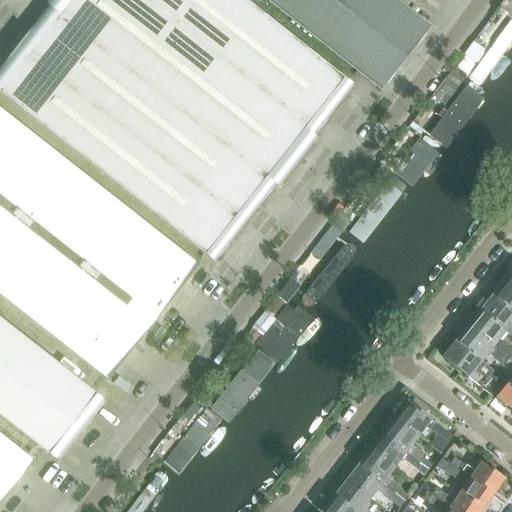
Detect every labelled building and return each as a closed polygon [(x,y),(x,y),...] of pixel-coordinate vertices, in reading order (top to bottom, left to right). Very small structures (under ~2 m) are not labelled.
[(351,84),(308,51),(244,0),(52,0),(53,1),(48,7),(52,9),(33,33),(28,29),(4,60),(9,63),(0,74),(0,110),(199,267),(203,271),(230,238),(235,241),(259,211),(254,207),(270,187),(274,190),(281,180),(285,184),(315,146),(310,142),(314,137),(311,135),(325,117),(330,121),(354,90),(351,84)] [(264,0),(381,91),(430,28),(394,0),(264,0)] [(511,41),(511,20),(510,20),(469,74),(481,84),(511,41)] [(483,100),(465,86),(428,136),(446,149),(483,100)] [(0,296),(108,382),(199,267),(0,110),(0,296)] [(434,151),(423,142),(397,176),(408,185),(434,151)] [(399,191),(387,182),(346,233),(358,243),(399,191)] [(310,310),(355,254),(339,242),(294,298),(310,310)] [(511,287),(504,281),(496,291),(499,294),(495,299),(511,312),(511,287)] [(487,302),(480,312),(505,332),(511,324),(511,312),(495,299),(490,304),(487,302)] [(303,310),(292,301),(258,345),(268,354),(303,310)] [(480,312),(472,322),(475,324),(470,329),(508,359),(511,354),(511,350),(498,339),(505,332),(480,312)] [(0,417),(51,458),(65,441),(73,447),(92,422),(84,416),(98,398),(0,320),(0,417)] [(463,332),(456,342),(480,362),(487,354),(503,366),(508,359),(470,329),(466,334),(463,332)] [(456,342),(448,352),(450,354),(446,360),(491,396),(497,388),(474,370),(480,362),(456,342)] [(273,366),(256,352),(209,411),(227,425),(273,366)] [(511,377),(496,398),(498,400),(497,402),(503,407),(506,406),(510,410),(511,407),(511,377)] [(439,453),(451,436),(408,402),(404,406),(402,404),(392,416),(418,436),(426,427),(438,437),(431,446),(439,453)] [(213,419),(201,410),(161,462),(172,471),(213,419)] [(386,431),(383,434),(419,462),(423,456),(411,446),(418,436),(392,416),(383,428),(386,431)] [(419,462),(383,434),(380,438),(377,436),(368,448),(394,468),(401,459),(424,476),(429,470),(419,462)] [(0,436),(0,505),(34,463),(0,436)] [(368,448),(358,460),(361,462),(358,466),(394,493),(399,487),(387,478),(394,468),(368,448)] [(459,462),(455,469),(494,495),(497,491),(499,491),(504,485),(502,483),(504,480),(480,463),(474,472),(459,462)] [(355,470),(352,468),(343,479),(369,499),(377,490),(389,500),(394,493),(358,466),(355,470)] [(494,495),(455,469),(450,475),(465,486),(459,494),(484,510),(486,511),(491,504),(490,501),(494,495)] [(146,511),(171,480),(157,470),(125,511),(146,511)] [(336,494),(334,497),(352,511),(365,511),(362,509),(369,499),(343,479),(334,491),(336,494)] [(434,498),(454,511),(485,511),(486,511),(484,510),(459,494),(454,502),(439,491),(434,498)] [(328,499),(318,511),(319,511),(352,511),(334,497),(331,501),(328,499)] [(454,511),(434,498),(430,505),(439,511),(454,511)]
